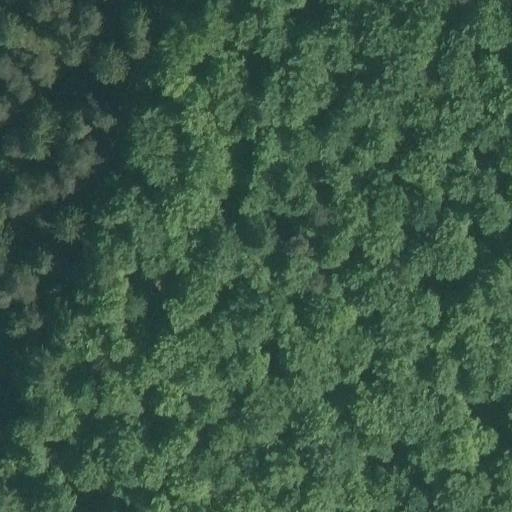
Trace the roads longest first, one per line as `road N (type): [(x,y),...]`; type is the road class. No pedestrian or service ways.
road 1 (track): [(0,482),(176,0)]
road 2 (track): [(511,313),(222,511)]
